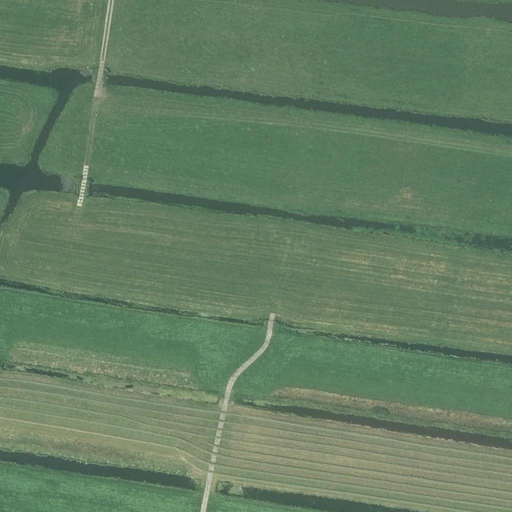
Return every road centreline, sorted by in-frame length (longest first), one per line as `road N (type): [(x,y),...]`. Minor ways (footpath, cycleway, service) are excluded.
road 1 (track): [(273,314),(266,345),(230,382),(203,511)]
road 2 (track): [(78,206),(111,0)]
